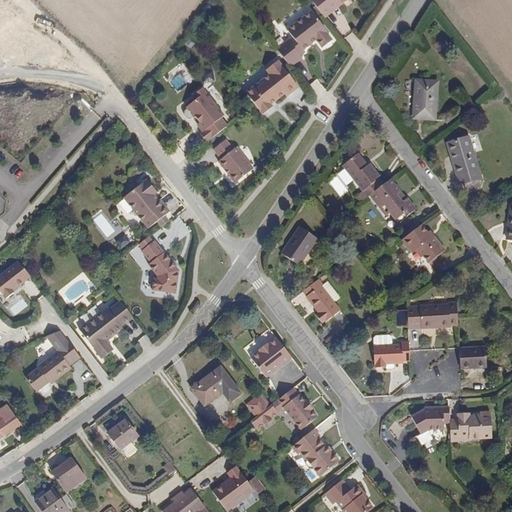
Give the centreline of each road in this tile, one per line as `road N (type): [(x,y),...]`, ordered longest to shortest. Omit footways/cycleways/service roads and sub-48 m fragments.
road 1 (tertiary): [(0,476),(176,350),(243,262)]
road 2 (residential): [(357,91),(511,284)]
road 3 (residential): [(243,262),(112,96)]
road 4 (tertiary): [(243,262),(357,91)]
road 5 (residential): [(356,418),(243,262)]
